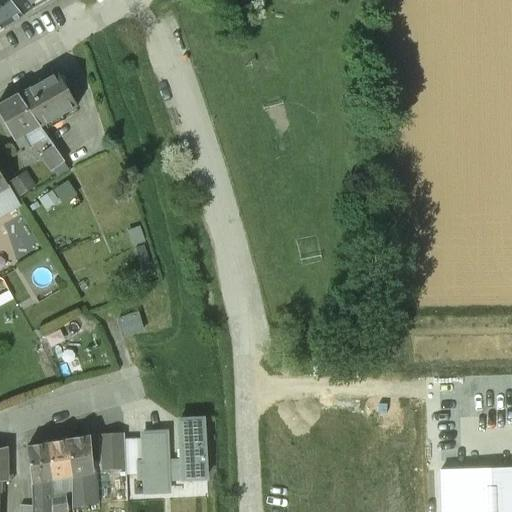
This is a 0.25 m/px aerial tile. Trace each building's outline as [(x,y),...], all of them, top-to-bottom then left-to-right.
[(8,0),(0,0),(0,29),(22,16),(8,0)] [(8,0),(22,16),(31,9),(32,11),(50,0),(8,0)] [(58,73),(18,96),(38,125),(41,128),(77,107),(58,73)] [(38,125),(18,96),(0,105),(0,116),(21,154),(31,147),(22,134),(38,125)] [(41,153),(53,170),(65,162),(53,145),(41,153)] [(19,197),(35,188),(25,171),(9,180),(19,197)] [(0,174),(0,218),(19,208),(0,174)] [(138,315),(118,320),(123,336),(142,330),(138,315)] [(168,481),(205,480),(203,420),(180,421),(181,468),(168,469),(167,434),(143,434),(144,463),(138,463),(139,480),(144,480),(144,494),(169,493),(168,481)] [(124,434),(98,435),(100,471),(126,470),(124,434)] [(90,437),(68,440),(72,476),(72,493),(72,509),(96,504),(90,437)] [(68,440),(47,444),(52,480),(51,501),(66,497),(66,493),(72,493),(72,476),(68,440)] [(47,444),(27,448),(32,483),(32,503),(31,511),(51,511),(51,501),(52,480),(47,444)] [(5,449),(0,450),(0,481),(12,481),(12,472),(6,473),(5,449)] [(511,511),(511,473),(440,476),(441,511),(511,511)] [(127,494),(126,474),(110,474),(111,494),(127,494)] [(66,497),(51,501),(51,511),(68,511),(68,509),(66,497)] [(31,511),(32,503),(22,502),(22,506),(20,506),(19,511),(31,511)]
